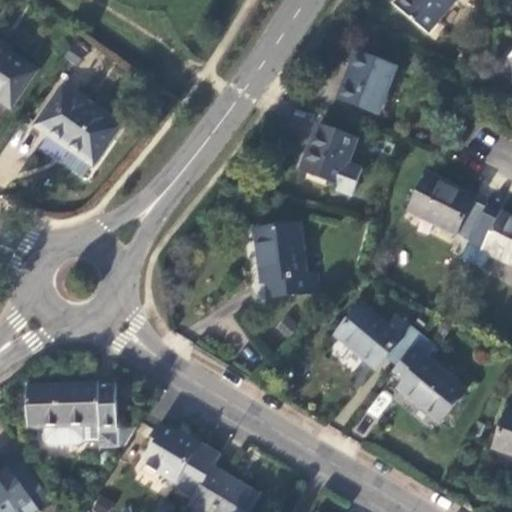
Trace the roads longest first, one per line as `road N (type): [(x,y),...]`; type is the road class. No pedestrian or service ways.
road 1 (residential): [(106,310),(187,375),(413,511)]
road 2 (secondary): [(106,249),(212,125),(302,0)]
